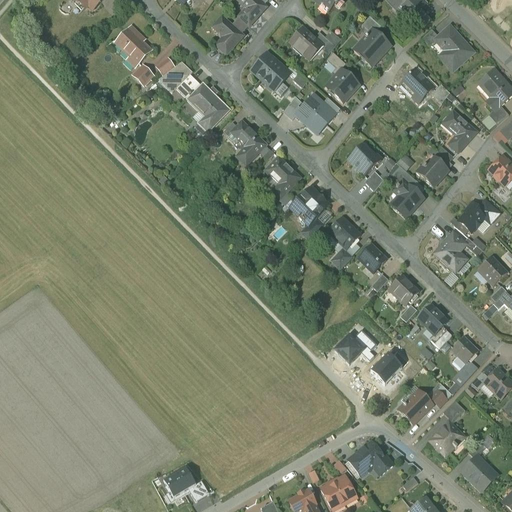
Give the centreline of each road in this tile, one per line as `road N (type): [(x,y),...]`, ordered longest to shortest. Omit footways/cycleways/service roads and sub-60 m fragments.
road 1 (residential): [(219,511),(342,439),(379,429)]
road 2 (residential): [(403,255),(509,360)]
road 3 (residential): [(315,169),(401,58)]
road 4 (residential): [(483,151),(403,255)]
road 5 (residential): [(379,429),(474,511)]
road 6 (residential): [(225,82),(315,169)]
road 7 (residential): [(315,169),(403,255)]
